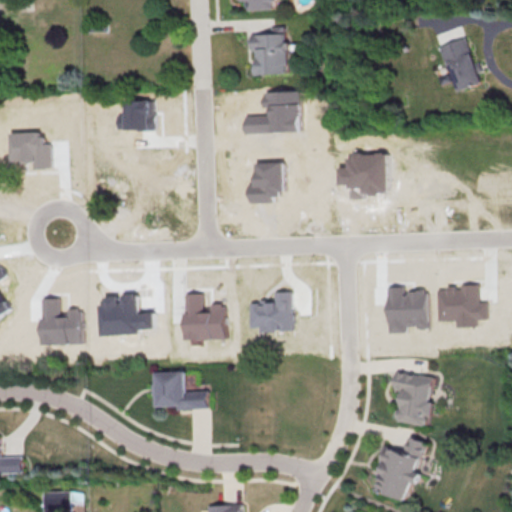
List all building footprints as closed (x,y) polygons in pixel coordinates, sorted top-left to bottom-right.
[(276,0),(276,8),(251,9),(251,7),(249,5),(249,0),(276,0)] [(255,33),(289,32),(289,42),(291,41),(291,64),(290,64),(290,72),(260,73),(260,63),(262,63),(262,50),(255,50),(255,33)] [(439,46),(465,36),(482,82),(459,90),(449,64),(446,65),(439,46)] [(0,164),(0,173),(18,173),(18,164),(0,164)] [(154,372),(184,371),(185,391),(208,390),(209,408),(177,409),(177,406),(155,406),(155,395),(151,395),(150,383),(155,383),(154,372)] [(397,371),(432,377),(429,401),(435,402),(432,416),(427,415),(425,425),(399,420),(404,391),(394,390),(397,371)] [(376,487),(411,500),(433,443),(412,435),(407,450),(392,445),(376,487)] [(0,456),(8,456),(21,456),(21,472),(0,472),(0,456)] [(42,491),(70,491),(70,511),(42,511),(42,501),(42,491)] [(210,511),(210,505),(244,503),(244,511),(210,511)]
